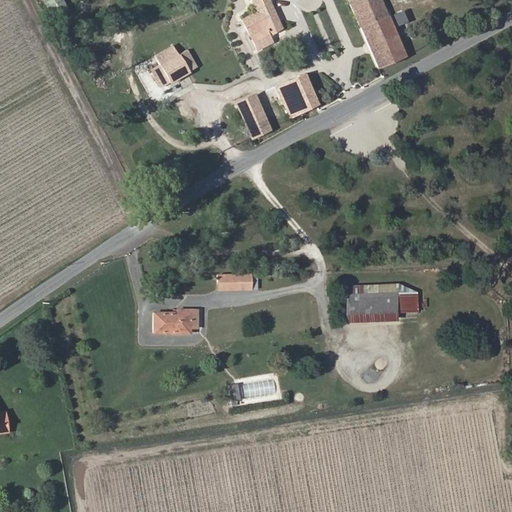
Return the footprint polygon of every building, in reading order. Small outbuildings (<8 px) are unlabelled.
[(75,26),(61,0),(46,0),(63,33),(75,26)] [(269,0),(347,0),(377,69),(405,57),(380,0),(251,0),(256,12),(242,20),(256,51),(272,42),(269,36),(283,28),(269,0)] [(167,38),(149,48),(155,58),(174,48),(167,38)] [(178,54),(160,65),(169,82),(188,72),(178,54)] [(318,104),(305,73),(275,87),(289,119),(318,104)] [(267,120),(256,94),(235,103),(245,129),(267,120)] [(270,128),(267,120),(245,129),(249,137),(270,128)] [(250,274),(218,275),(218,290),(250,289),(250,274)] [(401,286),(367,287),(367,316),(351,316),(351,324),(403,322),(402,314),(419,313),(418,293),(401,286)] [(367,287),(351,287),(351,316),(367,316),(367,287)] [(153,333),(188,333),(188,327),(196,327),(196,310),(176,310),(176,313),(153,313),(153,333)] [(236,385),(228,386),(232,406),(237,405),(236,400),(239,399),(236,385)]
